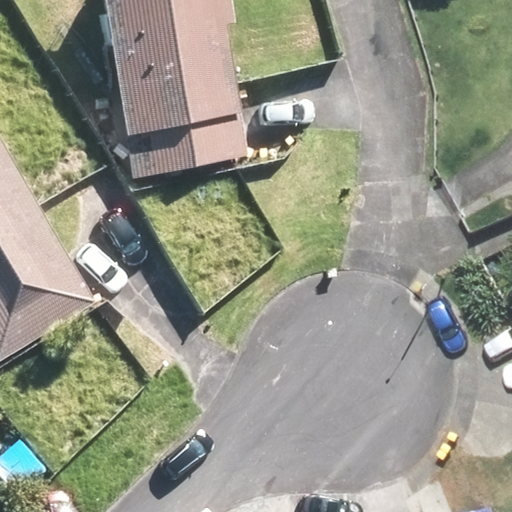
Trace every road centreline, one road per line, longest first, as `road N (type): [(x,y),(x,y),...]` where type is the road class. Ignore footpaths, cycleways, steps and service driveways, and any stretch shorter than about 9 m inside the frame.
road 1 (residential): [(370,338),(403,103),(370,0)]
road 2 (residential): [(370,338),(168,511)]
